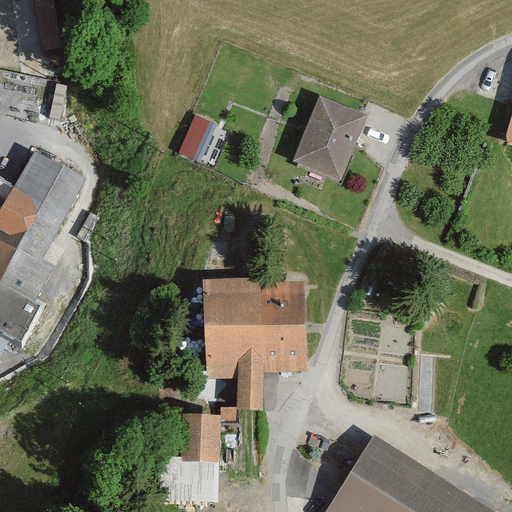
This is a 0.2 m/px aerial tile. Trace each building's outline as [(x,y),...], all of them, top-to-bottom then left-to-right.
[(35,0),(42,45),(61,42),(54,0),(35,0)] [(364,116),(320,99),(295,164),(339,181),(364,116)] [(187,164),(201,136),(189,129),(174,158),(187,164)] [(0,179),(0,370),(29,351),(52,310),(35,301),(51,272),(41,266),(85,186),(35,158),(17,189),(0,179)] [(306,378),(305,287),(262,288),(262,283),(204,284),(206,385),(238,384),(239,413),(264,413),(264,379),(306,378)] [(234,435),(234,415),(220,415),(220,423),(182,422),(179,495),(216,496),(218,435),(234,435)] [(487,511),(375,443),(331,511),(487,511)]
